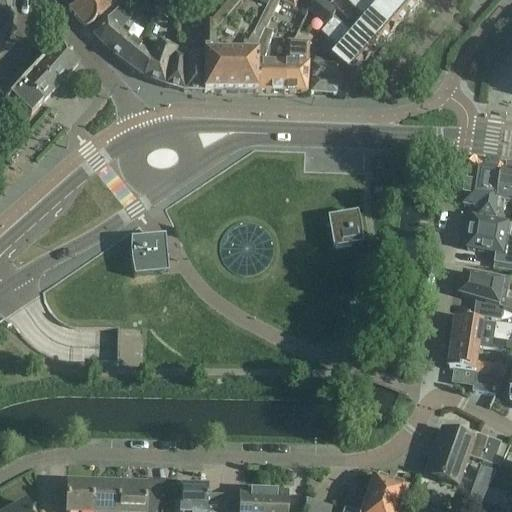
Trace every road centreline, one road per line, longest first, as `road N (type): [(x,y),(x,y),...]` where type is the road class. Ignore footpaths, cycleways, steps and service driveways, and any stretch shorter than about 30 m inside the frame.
road 1 (residential): [(0,478),(49,457),(382,457),(413,430),(434,388)]
road 2 (residential): [(434,388),(460,164)]
road 3 (tertiary): [(8,285),(164,186)]
road 4 (tertiary): [(131,143),(88,168),(0,248)]
road 5 (residential): [(383,135),(391,86),(449,10),(445,0)]
road 6 (residential): [(135,121),(46,3)]
road 7 (tertiary): [(383,135),(252,130)]
road 8 (tertiary): [(511,142),(383,135)]
